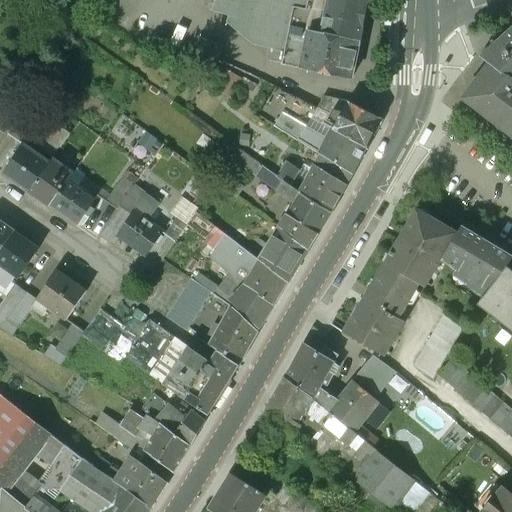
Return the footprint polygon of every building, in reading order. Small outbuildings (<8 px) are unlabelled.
[(214,0),(211,11),(227,16),(226,22),(252,46),(273,50),(271,61),(281,63),(281,65),(300,69),(308,31),(320,33),(327,0),(214,0)] [(366,0),(327,0),(320,33),(308,31),(300,69),(349,81),(366,0)] [(511,30),(496,45),(484,60),(489,64),(490,63),(511,79),(511,30)] [(462,98),(511,137),(511,79),(490,63),(489,64),(462,98)] [(0,123),(12,107),(11,106),(0,98),(0,123)] [(12,107),(0,123),(0,128),(7,134),(24,109),(14,101),(11,106),(12,107)] [(311,120),(316,111),(296,101),(290,113),(301,118),(306,118),(311,120)] [(309,123),(330,134),(334,129),(367,147),(382,119),(348,102),(338,120),(316,111),(311,120),(309,123)] [(24,109),(7,134),(18,142),(36,117),(24,109)] [(274,126),(320,155),(326,142),(323,137),(283,113),(274,126)] [(48,139),(60,148),(71,134),(58,125),(48,139)] [(352,175),(367,147),(334,129),(330,134),(326,142),(320,155),(325,158),(352,175)] [(233,161),(295,204),(301,194),(291,186),(277,176),(225,138),(208,162),(219,170),(228,159),(233,162),(233,161)] [(3,174),(29,193),(50,163),(24,144),(3,174)] [(332,212),(352,175),(325,158),(319,170),(315,168),(314,172),(304,166),(300,173),(291,186),(301,194),(332,212)] [(53,159),(50,163),(29,193),(50,207),(69,180),(74,173),(53,159)] [(286,163),(277,176),(291,186),(300,173),(286,163)] [(117,210),(119,207),(134,186),(138,180),(128,172),(106,203),(117,210)] [(219,184),(236,197),(244,187),(226,174),(219,184)] [(95,199),(69,180),(50,207),(76,226),(95,199)] [(133,211),(145,194),(134,186),(119,207),(132,216),(134,212),(133,211)] [(117,236),(145,256),(162,232),(147,221),(159,204),(145,194),(133,211),(134,212),(132,216),(117,236)] [(286,215),(278,228),(308,251),(332,212),(301,194),(295,204),(288,216),(286,215)] [(177,218),(165,235),(175,242),(198,208),(183,198),(171,214),(177,218)] [(417,208),(384,264),(418,284),(425,288),(442,260),(458,233),(417,208)] [(0,254),(15,233),(0,222),(0,254)] [(458,233),(442,260),(487,294),(507,267),(511,259),(511,255),(462,226),(458,233)] [(278,228),(259,260),(288,283),(308,251),(278,228)] [(260,328),(288,283),(259,260),(218,229),(207,243),(214,248),(207,257),(229,273),(216,289),(230,300),(260,328)] [(39,249),(15,233),(0,254),(0,265),(2,267),(0,269),(0,289),(8,295),(15,284),(18,278),(39,249)] [(384,264),(364,298),(398,318),(418,284),(384,264)] [(478,305),(511,331),(511,271),(507,267),(487,294),(478,305)] [(86,291),(57,271),(37,299),(30,308),(42,316),(48,307),(66,320),(86,291)] [(206,280),(202,287),(208,291),(210,292),(215,286),(206,280)] [(194,313),(208,291),(202,287),(194,281),(170,319),(186,331),(197,314),(194,313)] [(15,284),(8,295),(0,305),(0,309),(0,310),(0,328),(1,329),(27,292),(15,284)] [(209,345),(218,351),(239,366),(258,331),(239,313),(210,292),(208,291),(194,313),(197,314),(214,326),(209,335),(213,338),(209,345)] [(11,335),(30,308),(37,299),(27,292),(1,329),(11,335)] [(405,322),(398,318),(364,298),(343,332),(385,357),(405,322)] [(125,358),(163,384),(189,347),(153,320),(140,337),(100,310),(85,332),(82,336),(121,364),(125,358)] [(465,327),(446,313),(426,346),(414,367),(434,379),(465,327)] [(82,336),(85,332),(73,323),(55,348),(51,344),(43,356),(61,366),(82,336)] [(312,328),(284,379),(325,410),(334,398),(316,385),(319,381),(324,385),(332,374),(327,370),(338,355),(326,347),(329,341),(312,328)] [(208,416),(212,409),(198,394),(212,381),(203,372),(210,362),(189,347),(163,384),(208,416)] [(236,371),(239,366),(218,351),(214,356),(210,362),(203,372),(212,381),(198,394),(212,409),(236,371)] [(374,357),(357,376),(379,394),(394,371),(374,357)] [(511,438),(511,408),(453,358),(438,375),(511,438)] [(331,415),(325,410),(284,379),(267,410),(295,431),(309,406),(311,415),(323,424),(331,415)] [(325,410),(331,415),(355,433),(365,420),(377,429),(391,413),(349,380),(334,398),(325,410)] [(94,468),(0,394),(0,486),(7,491),(37,452),(83,484),(94,468)] [(190,445),(204,423),(191,412),(186,419),(154,395),(141,412),(148,416),(151,417),(162,425),(190,445)] [(95,423),(135,452),(143,458),(146,453),(144,452),(162,425),(151,417),(148,416),(146,420),(131,410),(121,425),(103,413),(95,423)] [(365,441),(355,433),(331,415),(323,424),(320,428),(354,455),(365,441)] [(146,453),(173,472),(190,445),(162,425),(144,452),(146,453)] [(356,479),(359,482),(384,501),(390,506),(391,505),(399,511),(427,511),(437,499),(378,451),(356,479)] [(105,475),(150,508),(166,483),(140,462),(143,458),(135,452),(121,474),(111,467),(105,475)] [(31,511),(147,511),(150,508),(105,475),(94,468),(83,484),(73,498),(93,511),(56,511),(34,495),(26,508),(31,511)] [(255,511),(266,495),(230,474),(209,510),(212,511),(255,511)] [(359,482),(340,511),(392,511),(382,504),(384,501),(359,482)] [(0,511),(31,511),(26,508),(7,491),(0,486),(0,511)] [(483,511),(511,511),(511,496),(503,489),(483,511)]
